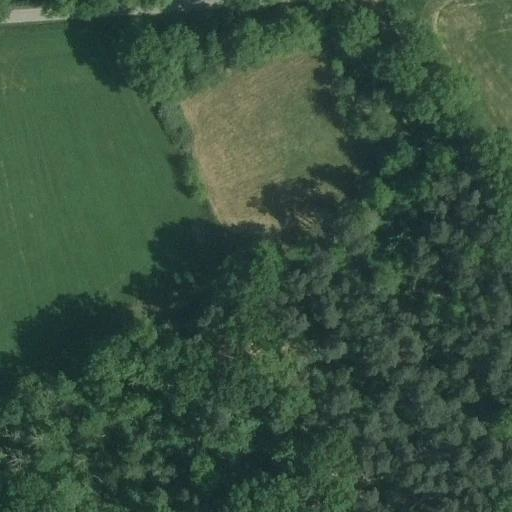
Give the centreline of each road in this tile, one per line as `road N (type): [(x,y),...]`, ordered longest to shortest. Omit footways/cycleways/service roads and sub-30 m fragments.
road 1 (unclassified): [(312,0),(240,13),(0,24)]
road 2 (track): [(387,0),(511,174)]
